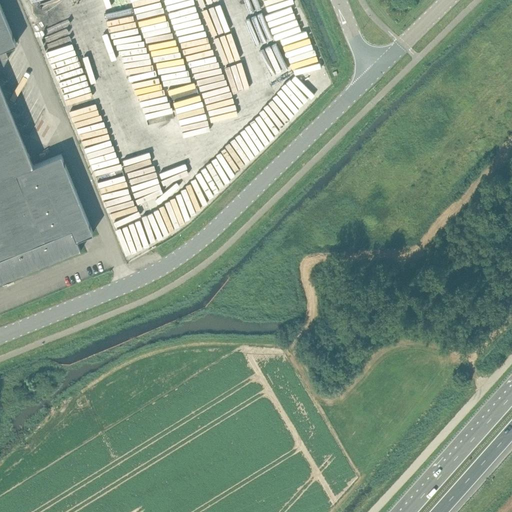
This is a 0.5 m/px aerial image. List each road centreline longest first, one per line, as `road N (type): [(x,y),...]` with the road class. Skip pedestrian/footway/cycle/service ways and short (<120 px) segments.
road 1 (unknown): [(131,279),(11,0)]
road 2 (unclassified): [(198,242),(368,81)]
road 3 (unclassified): [(198,242),(0,334)]
road 4 (unclassified): [(511,356),(371,511)]
road 5 (unknown): [(86,0),(153,167)]
road 6 (motorway): [(511,395),(407,511)]
